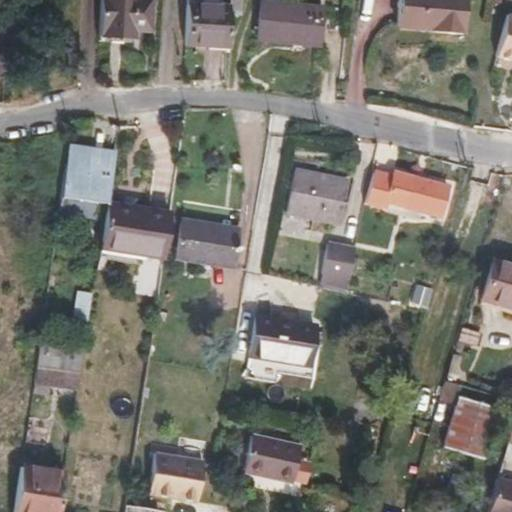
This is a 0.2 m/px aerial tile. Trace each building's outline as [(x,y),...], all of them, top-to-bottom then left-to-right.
[(100,0),(99,38),(135,39),(135,32),(149,32),(150,0),(100,0)] [(243,0),(229,0),(229,15),(242,15),(243,0)] [(263,0),(260,0),(255,42),(318,48),(322,7),(263,0)] [(399,0),(397,24),(428,27),(428,33),(463,36),(466,0),(399,0)] [(229,6),(216,6),(187,4),(184,47),(226,50),(229,6)] [(511,16),(499,58),(511,61),(511,16)] [(116,139),(119,120),(98,122),(95,136),(116,139)] [(79,152),(66,150),(59,197),(106,204),(106,202),(113,156),(110,156),(110,161),(78,156),(79,152)] [(110,156),(79,152),(78,156),(110,161),(110,156)] [(294,169),(285,215),(338,226),(348,179),(294,169)] [(386,204),(419,213),(439,218),(448,187),(392,172),(391,174),(375,170),(365,205),(384,210),(386,204)] [(57,214),(103,222),(106,204),(59,197),(57,214)] [(98,250),(161,260),(168,212),(106,202),(106,204),(103,222),(98,250)] [(417,222),(419,213),(386,204),(384,210),(383,213),(417,222)] [(179,216),(173,257),(232,266),(238,225),(179,216)] [(320,275),(348,281),(353,257),(354,251),(326,245),(320,275)] [(511,264),(493,259),(480,300),(511,310),(511,264)] [(257,314),(248,368),(312,379),(315,369),(308,367),(314,325),(257,314)] [(478,333),(460,328),(456,341),(474,345),(478,333)] [(82,351),(39,343),(38,349),(37,356),(35,365),(79,371),(82,351)] [(461,357),(452,354),(445,376),(445,377),(453,380),(461,357)] [(33,384),(76,391),(79,371),(35,365),(33,384)] [(438,399),(455,404),(458,396),(460,396),(462,385),(444,380),(438,399)] [(458,396),(455,404),(443,447),(483,460),(498,408),(460,396),(458,396)] [(299,444),(250,434),(243,473),(292,483),(299,444)] [(204,456),(206,440),(180,437),(179,446),(154,443),(153,449),(204,456)] [(148,495),(197,503),(203,462),(155,455),(148,495)] [(13,511),(57,511),(64,469),(21,465),(13,511)] [(511,511),(511,481),(496,477),(485,511),(511,511)]
